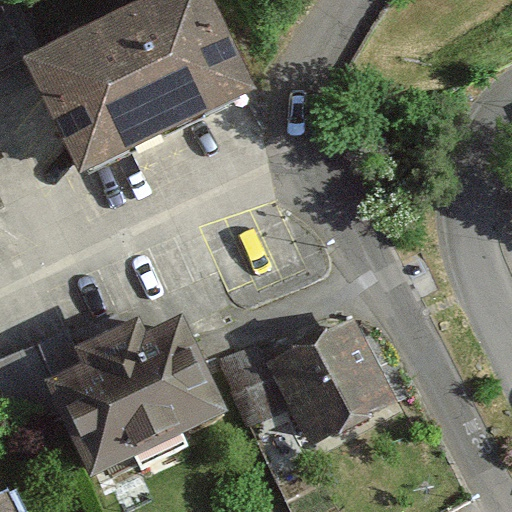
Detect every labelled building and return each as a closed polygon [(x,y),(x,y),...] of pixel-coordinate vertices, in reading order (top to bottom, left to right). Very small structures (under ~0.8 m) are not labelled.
[(237,0),(206,0),(38,74),(98,210),(292,125),(237,0)] [(0,194),(0,244),(18,237),(0,194)] [(200,325),(60,390),(112,499),(251,434),(200,325)] [(365,328),(280,373),(333,473),(418,428),(365,328)] [(30,511),(27,502),(4,511),(30,511)]
